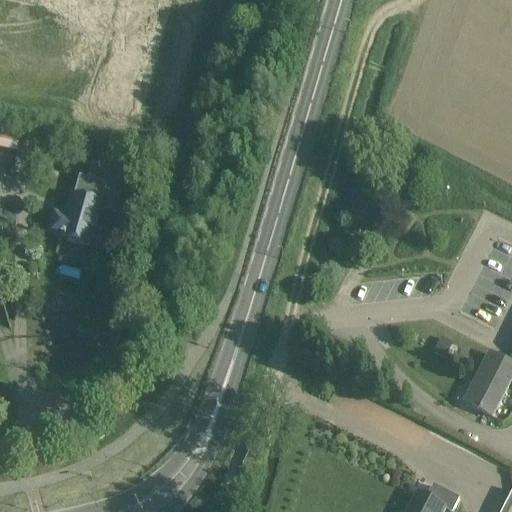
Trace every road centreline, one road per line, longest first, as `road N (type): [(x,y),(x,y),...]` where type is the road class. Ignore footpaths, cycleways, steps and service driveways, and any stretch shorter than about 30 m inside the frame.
road 1 (track): [(283,335),(368,32),(376,18),(414,0)]
road 2 (secondary): [(257,278),(208,408),(179,460),(143,491),(96,511)]
road 3 (secondary): [(257,278),(340,0)]
road 4 (secondary): [(166,511),(195,478),(219,424),(257,278)]
